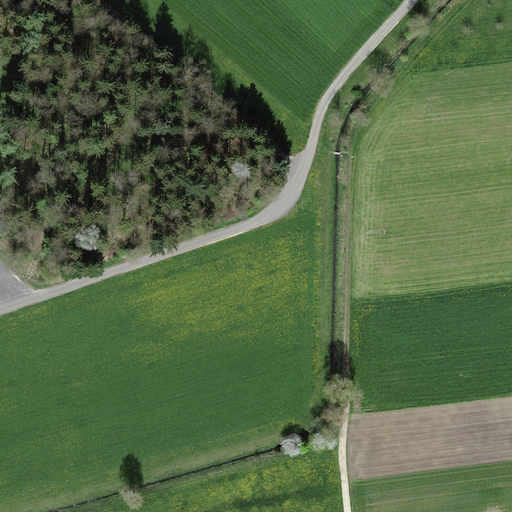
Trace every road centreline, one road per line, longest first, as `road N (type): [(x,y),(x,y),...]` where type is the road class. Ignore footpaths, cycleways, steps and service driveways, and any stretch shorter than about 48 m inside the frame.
road 1 (unclassified): [(411,0),(325,99),(302,171),(280,205),(236,228),(0,306)]
road 2 (track): [(82,0),(295,186)]
